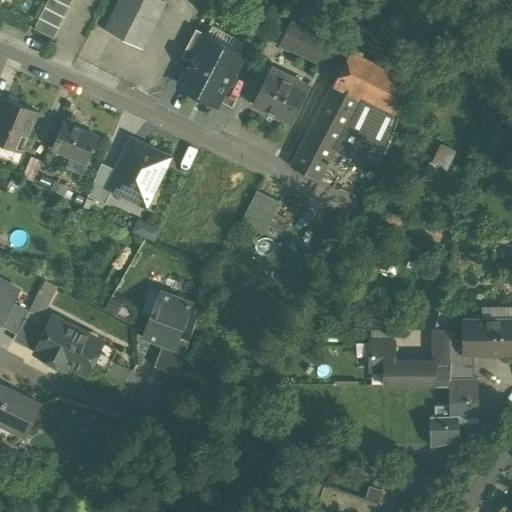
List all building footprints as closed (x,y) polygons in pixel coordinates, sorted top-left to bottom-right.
[(70,7),(54,0),(47,0),(44,8),(64,18),(70,7)] [(164,2),(159,0),(120,0),(105,30),(141,48),(164,2)] [(64,18),(44,8),(38,18),(59,29),(64,18)] [(59,29),(38,18),(33,29),(54,39),(59,29)] [(350,50),(293,21),(282,44),(339,72),(350,50)] [(195,29),(181,57),(192,63),(203,40),(204,41),(207,35),(195,29)] [(204,41),(203,40),(192,63),(180,85),(216,103),(225,86),(230,84),(234,76),(232,70),(228,67),(234,56),(204,41)] [(388,69),(350,50),(339,72),(334,82),(360,95),(361,93),(370,98),(388,69)] [(400,75),(388,69),(370,98),(399,113),(401,106),(400,75)] [(305,90),(268,71),(252,104),(289,122),(305,90)] [(334,82),(323,104),(315,119),(341,132),(360,95),(334,82)] [(370,98),(361,93),(360,95),(341,132),(334,146),(378,170),(399,113),(370,98)] [(18,105),(6,100),(7,98),(5,97),(0,110),(0,143),(19,152),(37,111),(19,103),(18,105)] [(315,119),(292,165),(317,178),(334,146),(341,132),(315,119)] [(101,138),(65,122),(54,148),(87,163),(94,148),(96,149),(101,138)] [(114,173),(106,190),(113,192),(147,209),(171,159),(130,140),(114,173)] [(41,162),(31,157),(22,177),(32,182),(41,162)] [(102,168),(89,199),(106,207),(113,192),(106,190),(114,173),(102,168)] [(257,187),(242,218),(264,229),(279,198),(257,187)] [(130,231),(153,237),(157,225),(134,218),(130,231)] [(0,281),(0,322),(0,323),(1,323),(12,302),(19,289),(1,280),(0,281)] [(161,292),(145,337),(164,344),(174,347),(177,338),(190,303),(161,292)] [(28,310),(12,302),(1,323),(0,323),(0,325),(16,333),(24,317),(28,310)] [(511,306),(483,306),(482,320),(511,320),(511,306)] [(37,324),(24,317),(16,333),(13,339),(25,346),(37,324)] [(102,342),(54,317),(36,351),(53,360),(55,355),(86,372),(102,342)] [(482,320),(464,320),(464,354),(482,354),(482,320)] [(511,320),(482,320),(482,354),(501,354),(501,352),(511,351),(511,320)] [(451,329),(434,329),(435,360),(435,363),(451,362),(451,329)] [(164,344),(155,367),(177,375),(189,342),(177,338),(174,347),(164,344)] [(393,342),(370,342),(370,370),(386,370),(387,370),(387,361),(394,361),(394,360),(393,342)] [(429,360),(394,360),(394,361),(387,361),(387,370),(386,370),(386,385),(429,385),(429,360)] [(451,362),(435,363),(435,360),(429,360),(429,385),(451,385),(451,378),(451,366),(451,362)] [(477,377),(477,366),(451,366),(451,378),(477,377)] [(478,412),(477,377),(451,378),(451,385),(451,407),(451,412),(457,412),(478,412)] [(38,404),(0,386),(0,425),(23,436),(38,404)] [(451,407),(435,407),(435,416),(430,417),(431,446),(457,435),(457,412),(451,412),(451,407)] [(429,480),(406,472),(402,483),(399,495),(421,502),(429,480)] [(402,483),(385,477),(377,501),(377,502),(373,511),(392,511),(399,495),(402,483)] [(312,479),(300,511),(313,511),(323,483),(312,479)] [(377,501),(323,483),(313,511),(373,511),(377,502),(377,501)]
